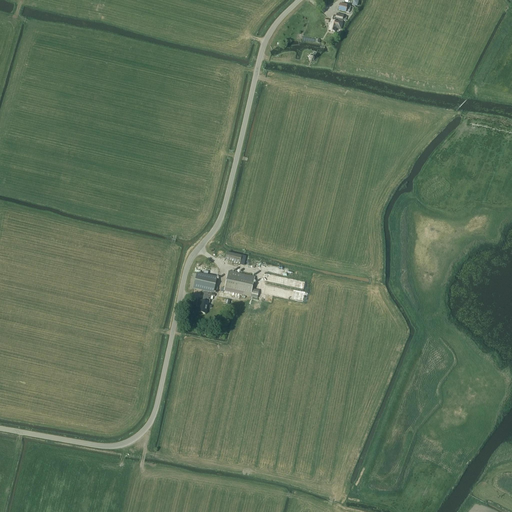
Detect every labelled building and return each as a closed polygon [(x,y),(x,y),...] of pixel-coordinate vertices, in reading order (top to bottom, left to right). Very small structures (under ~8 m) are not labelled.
[(347,6),(340,4),(338,10),(346,12),(346,10),(349,11),(350,7),(347,6)] [(331,20),(329,28),(330,28),(330,31),(335,32),(336,28),(341,29),(343,21),(345,21),(346,17),(343,16),(337,14),(336,18),(333,17),(332,20),(331,20)] [(225,260),(239,263),(241,256),(226,252),(225,260)] [(228,272),(224,291),(251,297),(255,277),(228,272)] [(198,313),(206,314),(208,303),(209,303),(211,293),(213,294),(217,278),(196,274),(193,290),(204,292),(202,302),(200,301),(198,313)] [(272,283),(289,286),(290,278),(273,275),(272,283)] [(258,299),(260,291),(253,289),(251,297),(258,299)] [(292,293),(291,292),(289,297),(304,301),(306,293),(293,289),(292,293)]
